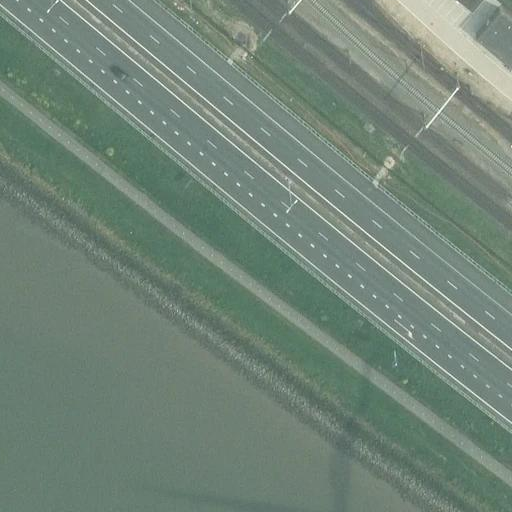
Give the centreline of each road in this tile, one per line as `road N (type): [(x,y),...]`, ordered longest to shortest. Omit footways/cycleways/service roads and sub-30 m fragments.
road 1 (motorway): [(37,0),(511,386)]
road 2 (motorway): [(511,323),(116,0)]
